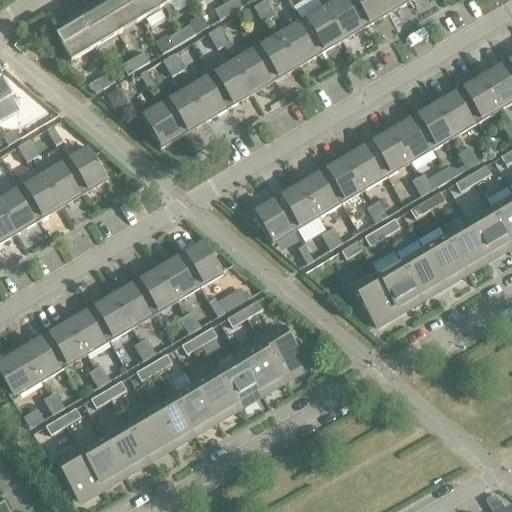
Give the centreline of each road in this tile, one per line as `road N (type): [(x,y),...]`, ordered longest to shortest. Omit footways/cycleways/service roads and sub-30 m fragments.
road 1 (residential): [(0,315),(511,9)]
road 2 (residential): [(147,511),(511,297)]
